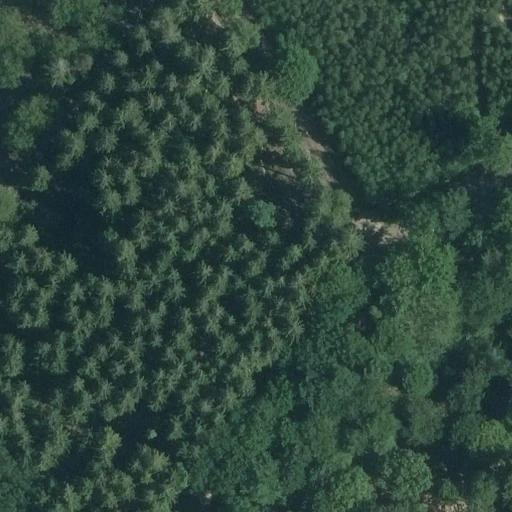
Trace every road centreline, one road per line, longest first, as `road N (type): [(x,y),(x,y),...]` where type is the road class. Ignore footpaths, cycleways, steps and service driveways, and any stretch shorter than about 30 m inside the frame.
road 1 (track): [(384,252),(197,511)]
road 2 (track): [(235,0),(384,252)]
road 3 (track): [(511,161),(384,252)]
